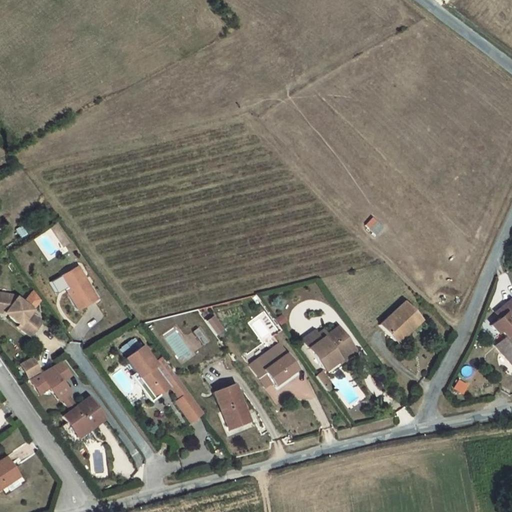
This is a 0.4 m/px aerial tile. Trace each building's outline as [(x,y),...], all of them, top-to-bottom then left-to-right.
[(77,325),(96,311),(85,297),(83,298),(71,281),(57,291),(68,307),(65,310),(77,325)] [(30,353),(41,337),(28,326),(29,324),(15,313),(12,316),(5,311),(3,309),(0,308),(0,325),(13,337),(12,340),(30,353)] [(268,330),(274,326),(264,312),(250,322),(260,337),(264,335),(270,344),(275,341),(268,330)] [(213,316),(204,319),(211,334),(220,330),(213,316)] [(403,319),(376,341),(391,359),(407,345),(409,348),(418,341),(403,319)] [(493,353),(498,359),(510,350),(507,346),(511,341),(511,332),(504,322),(491,332),(496,337),(492,340),(483,347),(490,355),(493,353)] [(488,335),(492,340),(496,337),(491,332),(488,335)] [(344,352),(336,340),(320,352),(314,345),(301,354),(325,386),(339,377),(336,372),(349,364),(342,353),(344,352)] [(195,342),(190,346),(200,359),(205,355),(195,342)] [(486,368),(493,377),(506,391),(511,386),(511,351),(510,350),(498,359),(486,368)] [(277,357),(247,379),(256,391),(263,386),(269,395),(272,399),(286,389),(295,383),(277,357)] [(154,379),(141,361),(124,373),(134,387),(130,390),(150,416),(169,401),(178,413),(174,416),(181,424),(193,414),(163,372),(154,379)] [(21,376),(23,381),(36,375),(33,369),(21,376)] [(40,384),(29,389),(36,399),(40,396),(49,397),(50,399),(59,411),(61,409),(70,421),(77,417),(68,404),(70,403),(62,393),(60,390),(69,384),(61,373),(40,384)] [(23,381),(28,390),(29,389),(40,384),(36,375),(23,381)] [(69,384),(60,390),(62,393),(71,387),(69,384)] [(263,386),(256,391),(262,400),(269,395),(263,386)] [(323,388),(317,392),(322,399),(328,395),(323,388)] [(286,389),(272,399),(274,401),(288,392),(286,389)] [(322,399),(326,404),(332,400),(328,395),(322,399)] [(40,396),(36,399),(41,406),(50,399),(49,397),(40,396)] [(250,430),(236,398),(215,407),(232,445),(245,440),(243,433),(250,430)] [(90,440),(105,429),(89,408),(77,417),(70,421),(63,427),(75,443),(86,435),(90,440)] [(193,414),(181,424),(190,436),(202,427),(193,414)] [(90,440),(86,435),(75,443),(79,448),(90,440)] [(5,467),(0,469),(0,495),(2,494),(16,485),(18,483),(5,467)] [(16,485),(2,494),(6,499),(19,490),(16,485)]
